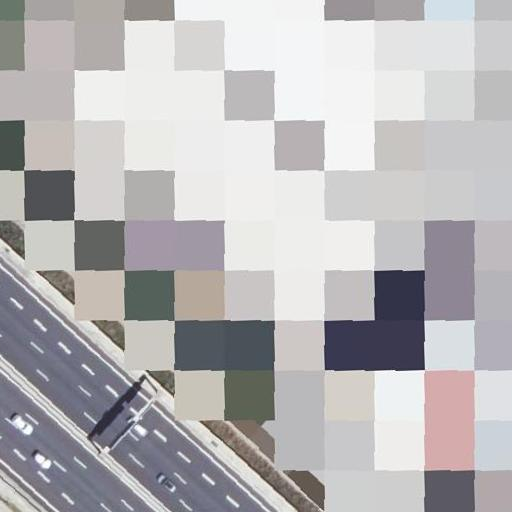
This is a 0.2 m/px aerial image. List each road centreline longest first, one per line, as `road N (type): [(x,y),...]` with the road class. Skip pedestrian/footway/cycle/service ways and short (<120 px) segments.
road 1 (motorway): [(195,511),(0,329)]
road 2 (motorway): [(0,402),(120,511)]
